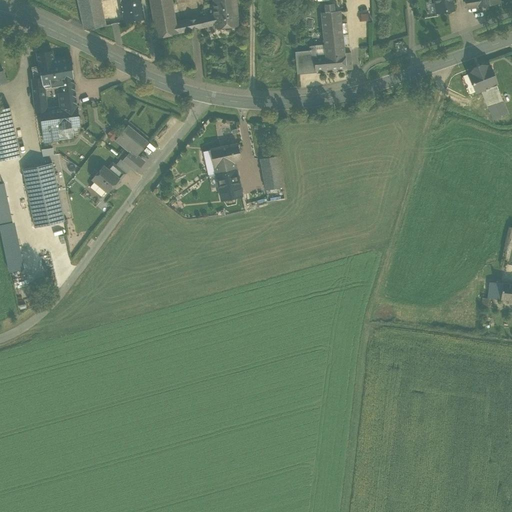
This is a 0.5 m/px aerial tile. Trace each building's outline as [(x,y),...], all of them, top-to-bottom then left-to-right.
[(77,0),(84,29),(105,25),(99,0),(77,0)] [(140,0),(127,0),(120,1),(124,22),(144,18),(140,0)] [(149,0),(156,37),(178,33),(176,22),(171,0),(149,0)] [(236,7),(222,8),(221,0),(213,0),(212,0),(213,14),(214,24),(214,27),(238,26),(236,7)] [(235,0),(212,0),(213,0),(221,0),(222,8),(236,7),(235,0)] [(452,0),(434,0),(435,3),(436,12),(454,10),(452,0)] [(428,14),(436,12),(435,3),(427,4),(428,14)] [(333,11),(326,12),(321,12),(324,45),(324,46),(327,45),(342,44),(340,24),(339,10),(333,11)] [(213,14),(196,18),(198,28),(214,24),(213,14)] [(188,20),(191,30),(198,28),(196,18),(188,20)] [(188,20),(176,22),(178,33),(191,30),(188,20)] [(316,55),(315,46),(309,46),(309,50),(294,51),(296,74),(316,72),(352,69),(350,53),(343,53),(342,44),(327,45),(328,54),(316,55)] [(328,54),(327,45),(324,46),(324,45),(315,46),(316,55),(328,54)] [(63,92),(75,91),(71,56),(53,59),(51,51),(36,54),(41,77),(31,78),(32,87),(44,86),(44,88),(62,85),(63,92)] [(489,66),(470,74),(477,91),(481,90),(496,83),(489,66)] [(496,83),(481,90),(488,108),(492,106),(496,116),(507,111),(496,83)] [(44,86),(32,87),(35,111),(46,110),(46,109),(44,88),(44,86)] [(75,91),(63,92),(59,93),(60,107),(46,109),(46,110),(35,111),(35,112),(40,111),(44,142),(58,140),(58,139),(56,128),(71,126),(78,125),(76,105),(75,91)] [(9,107),(0,108),(0,160),(19,156),(9,107)] [(127,125),(115,140),(115,141),(129,152),(135,157),(136,157),(148,142),(127,125)] [(56,128),(58,139),(73,137),(71,126),(56,128)] [(112,131),(110,130),(108,133),(109,135),(107,136),(112,140),(117,133),(113,129),(112,131)] [(237,144),(210,150),(203,151),(204,156),(208,175),(215,173),(214,166),(234,162),(241,161),(237,144)] [(135,157),(129,152),(122,160),(131,167),(136,172),(143,163),(136,157),(135,157)] [(276,157),(259,160),(265,190),(282,187),(276,157)] [(131,167),(122,160),(121,159),(116,165),(125,173),(131,167)] [(234,162),(214,166),(215,173),(216,173),(235,169),(236,169),(234,162)] [(52,163),(22,169),(35,227),(64,221),(52,163)] [(114,164),(108,171),(118,179),(119,181),(125,173),(116,165),(114,164)] [(106,169),(103,166),(92,179),(94,181),(106,191),(107,192),(118,179),(108,171),(106,169)] [(235,169),(216,173),(219,187),(221,199),(241,195),(235,169)] [(211,189),(219,187),(216,173),(215,173),(208,175),(211,189)] [(101,196),(106,191),(94,181),(89,187),(101,196)] [(4,183),(0,183),(0,224),(12,222),(4,183)] [(12,222),(0,224),(0,230),(9,272),(24,269),(14,222),(12,222)] [(502,284),(484,282),(483,290),(490,291),(489,298),(500,299),(502,284)] [(511,284),(502,284),(500,299),(511,300),(511,284)]
